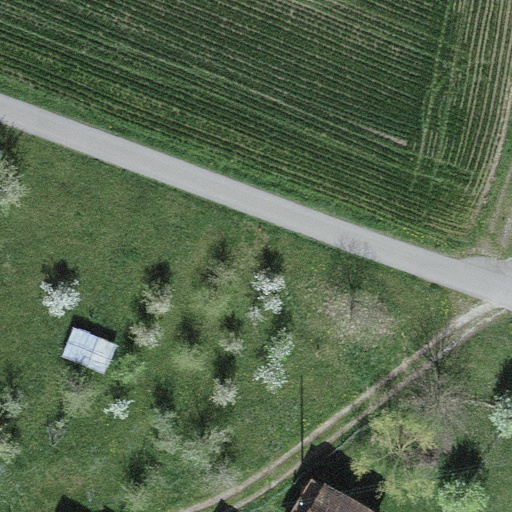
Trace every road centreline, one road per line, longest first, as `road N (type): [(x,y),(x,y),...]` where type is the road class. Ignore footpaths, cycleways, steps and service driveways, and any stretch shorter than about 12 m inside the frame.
road 1 (unclassified): [(0,112),(511,297)]
road 2 (track): [(511,297),(236,498),(205,511)]
